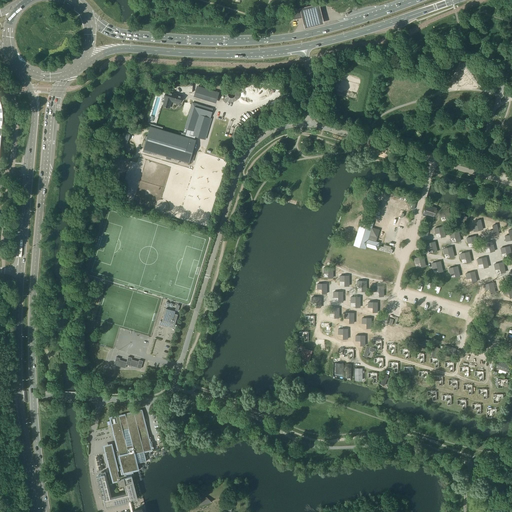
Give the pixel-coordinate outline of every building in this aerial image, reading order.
[(302,21),(304,28),(324,23),(322,16),(319,3),(299,8),(302,21)] [(292,11),(294,19),(303,17),(301,9),(292,11)] [(196,95),(216,101),(219,92),(198,86),(196,95)] [(223,100),(226,103),(228,101),(232,102),(237,100),(239,97),(239,92),(237,88),(233,86),(228,87),(225,89),(223,94),(225,98),(223,100)] [(181,102),(181,101),(182,97),(176,95),(177,94),(166,91),(164,98),(165,98),(162,106),(170,108),(172,99),(181,102)] [(181,132),(180,136),(184,137),(184,138),(194,140),(195,137),(204,139),(210,118),(213,109),(192,103),(183,133),(181,132)] [(184,137),(180,136),(178,136),(178,135),(178,136),(173,134),(172,134),(167,133),(168,130),(157,126),(156,129),(151,128),(151,127),(150,127),(147,136),(146,136),(145,139),(146,139),(143,148),(144,148),(144,149),(144,148),(150,150),(149,150),(150,150),(155,151),(155,152),(155,151),(161,153),(166,155),(167,155),(172,156),(172,157),(172,156),(177,158),(178,159),(178,158),(183,160),(188,161),(188,162),(189,162),(189,161),(189,162),(195,141),(194,140),(184,138),(184,137)] [(126,147),(127,143),(123,142),(120,150),(129,153),(130,149),(126,147)] [(426,216),(433,218),(434,216),(436,208),(426,205),(423,213),(422,215),(426,216)] [(450,220),(448,210),(439,212),(440,217),(445,216),(445,217),(446,221),(450,220)] [(457,224),(464,226),(467,217),(459,215),(457,224)] [(474,231),(482,229),(480,219),(476,220),(477,224),(477,225),(473,226),(474,231)] [(371,228),(373,224),(361,220),(354,246),(365,249),(366,246),(364,245),(366,238),(368,239),(376,241),(379,230),(371,228)] [(489,232),(490,237),(498,235),(496,225),(493,226),(493,231),(489,232)] [(443,226),(435,228),(436,233),(441,232),(441,237),(445,236),(443,226)] [(460,241),(458,231),(449,233),(451,238),(455,237),(456,238),(457,242),(460,241)] [(476,236),(467,238),(468,243),(473,242),(474,247),(478,246),(476,236)] [(492,241),(483,243),(485,248),(489,247),(490,248),(490,252),(494,251),(492,241)] [(435,242),(426,243),(427,248),(432,248),(433,252),(437,251),(435,242)] [(511,256),(509,246),(501,248),(502,253),(506,252),(507,253),(508,257),(511,256)] [(454,257),(452,247),(443,249),(444,254),(448,253),(449,254),(450,258),(454,257)] [(471,262),(469,252),(460,254),(461,259),(465,258),(466,259),(467,263),(471,262)] [(423,256),(414,258),(416,263),(420,262),(421,263),(422,267),(425,266),(423,256)] [(486,257),(477,259),(478,264),(482,263),(483,264),(484,268),(488,267),(486,257)] [(442,271),(440,261),(431,263),(433,268),(437,267),(438,268),(439,272),(442,271)] [(505,272),(503,262),(494,264),(495,269),(500,268),(500,269),(501,273),(505,272)] [(459,276),(457,267),(448,269),(450,274),(454,273),(455,273),(456,277),(459,276)] [(333,278),(332,268),(324,268),(324,273),(328,273),(329,274),(329,278),(333,278)] [(474,272),(465,274),(467,279),(471,278),(472,278),(472,282),(476,281),(474,272)] [(349,286),(349,276),(340,276),(340,281),(344,281),(345,282),(345,286),(349,286)] [(366,291),(366,281),(357,281),(357,286),(361,286),(362,287),(362,291),(366,291)] [(493,283),(484,285),(485,290),(489,289),(490,289),(491,293),(495,292),(493,283)] [(107,284),(97,316),(105,319),(114,286),(107,284)] [(326,294),(326,284),(317,284),(317,289),(321,289),(322,290),(322,294),(326,294)] [(383,296),(383,286),(374,286),(374,291),(379,291),(379,292),(379,296),(383,296)] [(510,298),(511,297),(511,288),(511,287),(503,289),(504,294),(508,293),(509,294),(510,298)] [(343,302),(342,292),(334,292),(334,297),(338,297),(339,298),(339,302),(343,302)] [(320,307),(321,297),(312,297),(311,302),(316,302),(317,303),(316,307),(320,307)] [(360,307),(360,297),(351,297),(351,302),(355,302),(356,303),(356,307),(360,307)] [(377,312),(377,302),(368,302),(368,307),(372,307),(373,308),(373,312),(377,312)] [(160,321),(159,325),(164,326),(165,324),(167,324),(167,325),(167,326),(168,326),(174,328),(178,315),(174,314),(175,311),(166,308),(162,321),(160,321)] [(339,318),(339,308),(330,308),(329,313),(334,313),(334,314),(334,318),(339,318)] [(353,323),(354,313),(344,313),(344,318),(349,318),(349,319),(349,323),(353,323)] [(310,325),(315,325),(314,315),(305,315),(305,320),(309,320),(310,321),(310,325)] [(371,328),(371,318),(362,318),(362,323),(366,323),(367,324),(367,328),(371,328)] [(326,333),(330,333),(330,323),(321,323),(321,328),(325,328),(326,329),(326,333)] [(338,329),(338,334),(343,334),(343,335),(343,339),(347,339),(347,329),(338,329)] [(442,330),(439,340),(446,341),(448,331),(442,330)] [(456,343),(458,331),(453,330),(450,342),(456,343)] [(304,341),(308,341),(308,331),(299,331),(299,336),(303,336),(304,337),(304,341)] [(365,345),(365,335),(356,335),(355,340),(360,341),(361,341),(360,345),(365,345)] [(375,348),(380,348),(380,338),(371,338),(371,343),(375,343),(375,344),(375,348)] [(319,349),(324,349),(324,339),(315,339),(314,344),(319,344),(319,345),(319,349)] [(390,354),(394,354),(394,344),(385,344),(385,349),(389,349),(390,350),(390,354)] [(305,347),(300,346),(299,348),(303,349),(302,353),(305,354),(304,360),(309,361),(311,351),(305,349),(305,347)] [(376,349),(366,346),(363,356),(367,357),(369,350),(373,352),(373,351),(375,352),(376,349)] [(435,358),(437,358),(440,348),(434,347),(431,357),(435,358)] [(349,358),(354,358),(353,348),(344,348),(344,353),(348,353),(349,354),(349,358)] [(405,359),(409,359),(409,348),(400,348),(400,354),(404,354),(405,355),(405,359)] [(323,351),(323,356),(326,356),(325,365),(330,366),(332,352),(323,351)] [(339,353),(338,356),(334,355),(331,366),(339,368),(342,354),(339,353)] [(420,363),(424,363),(424,353),(415,353),(415,358),(419,358),(420,359),(420,363)] [(125,367),(126,364),(141,367),(142,361),(128,358),(128,361),(120,359),(120,357),(116,356),(114,364),(125,367)] [(378,363),(379,364),(379,368),(383,368),(383,358),(374,358),(374,363),(378,363)] [(435,368),(439,368),(439,358),(430,358),(430,364),(434,364),(435,364),(435,368)] [(505,371),(508,364),(500,361),(498,365),(497,364),(496,368),(505,371)] [(394,372),(398,372),(398,362),(389,362),(389,367),(393,367),(394,368),(394,372)] [(449,372),(454,372),(453,362),(444,362),(444,367),(448,367),(449,368),(449,372)] [(408,377),(413,377),(413,367),(404,367),(403,372),(408,372),(408,373),(408,377)] [(464,377),(468,377),(468,367),(459,367),(459,372),(463,372),(464,373),(464,377)] [(424,381),(428,381),(428,371),(419,371),(419,376),(423,376),(424,377),(424,381)] [(479,381),(483,381),(483,371),(474,371),(474,376),(478,376),(479,377),(479,381)] [(372,383),(377,383),(377,373),(368,373),(368,378),(372,378),(372,379),(372,383)] [(438,386),(443,386),(442,376),(433,376),(433,381),(437,381),(438,382),(438,386)] [(507,379),(497,379),(497,388),(502,388),(502,384),(503,383),(507,383),(507,379)] [(453,390),(457,390),(457,380),(448,380),(448,385),(452,385),(453,386),(453,390)] [(468,395),(472,395),(472,385),(463,385),(463,390),(467,390),(468,391),(468,395)] [(482,399),(487,399),(487,389),(478,389),(478,394),(482,394),(482,395),(482,399)] [(432,401),(436,401),(436,391),(427,391),(427,396),(431,396),(432,397),(432,401)] [(503,394),(493,394),(493,403),(498,403),(498,399),(499,398),(503,398),(503,394)] [(447,405),(451,405),(451,395),(442,395),(442,400),(446,400),(447,401),(447,405)] [(461,410),(466,410),(466,400),(457,400),(457,405),(461,405),(462,406),(461,410)] [(476,414),(481,414),(481,404),(471,404),(471,409),(476,409),(476,410),(476,414)] [(492,413),(496,413),(496,409),(486,409),(486,418),(491,418),(492,414),(492,413)] [(151,438),(150,436),(149,429),(144,410),(117,417),(110,418),(113,432),(115,432),(116,436),(114,436),(115,436),(117,443),(105,446),(114,481),(117,480),(119,486),(124,487),(128,486),(130,495),(116,498),(109,472),(105,471),(100,472),(101,475),(98,476),(103,499),(104,499),(106,509),(129,503),(130,511),(151,511),(151,509),(146,511),(143,511),(132,511),(130,503),(142,498),(139,483),(137,476),(128,477),(127,473),(142,471),(141,465),(149,462),(147,457),(146,454),(148,453),(151,452),(155,451),(151,438)] [(200,502),(199,500),(195,501),(196,505),(210,501),(208,495),(202,497),(203,501),(200,502)]
